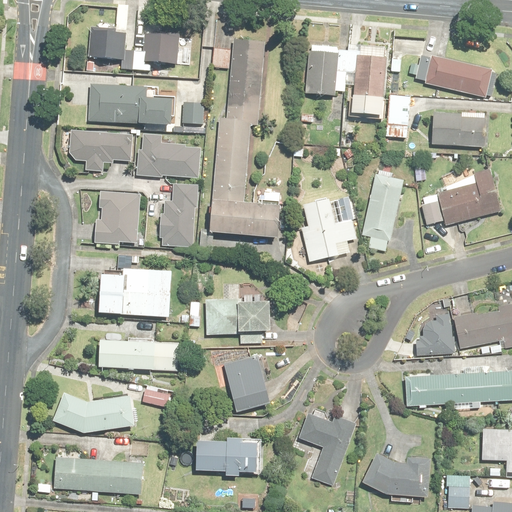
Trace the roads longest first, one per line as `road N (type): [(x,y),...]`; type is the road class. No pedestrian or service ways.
road 1 (residential): [(35,0),(0,476)]
road 2 (residential): [(410,285),(360,366),(332,356),(330,340),(345,307),(372,295)]
road 3 (tertiary): [(370,0),(511,12)]
